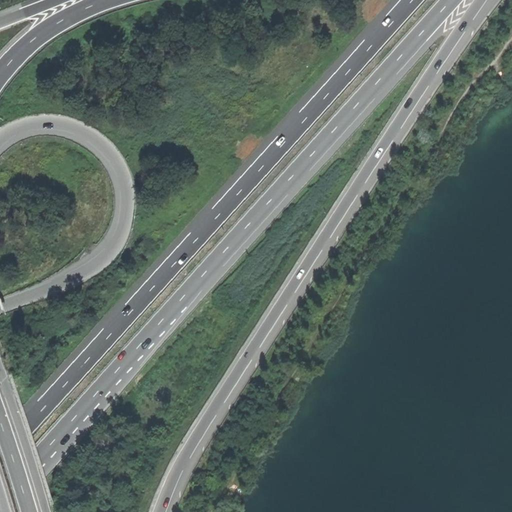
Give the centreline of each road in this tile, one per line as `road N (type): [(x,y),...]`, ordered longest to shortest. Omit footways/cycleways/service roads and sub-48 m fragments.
road 1 (trunk): [(0,498),(449,0)]
road 2 (trunk): [(412,0),(0,456)]
road 3 (trunk): [(157,511),(212,409),(479,0)]
road 4 (trunk): [(0,139),(42,124),(80,133),(110,157),(123,194),(118,231),(96,263),(0,307)]
road 5 (trunk): [(42,511),(0,375)]
road 6 (trunk): [(106,0),(53,26),(0,75)]
